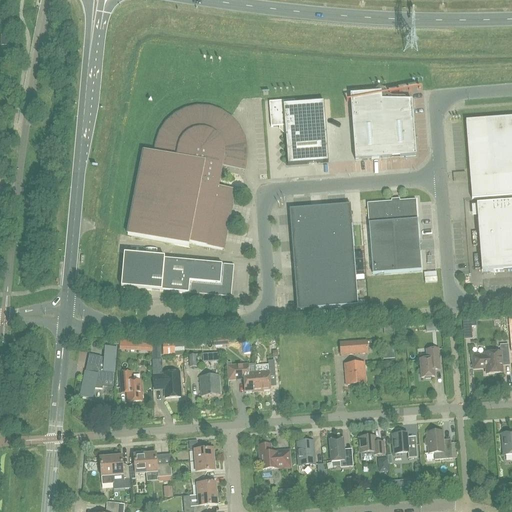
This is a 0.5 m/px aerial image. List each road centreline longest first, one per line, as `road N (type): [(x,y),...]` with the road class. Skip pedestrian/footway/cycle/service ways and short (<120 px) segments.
road 1 (unclassified): [(65,315),(142,328),(270,319),(265,197),(278,189),(438,176)]
road 2 (primary): [(205,0),(511,19)]
road 3 (residential): [(231,425),(511,404)]
road 4 (residential): [(47,511),(65,315)]
road 5 (residential): [(79,175),(104,0)]
road 6 (residential): [(88,0),(79,175)]
road 7 (residential): [(69,438),(231,425)]
road 8 (unclassified): [(438,176),(438,99),(511,89)]
road 9 (residential): [(65,315),(79,175)]
road 10 (unclassified): [(452,304),(438,176)]
road 11 (unclassified): [(479,511),(450,505),(352,511)]
